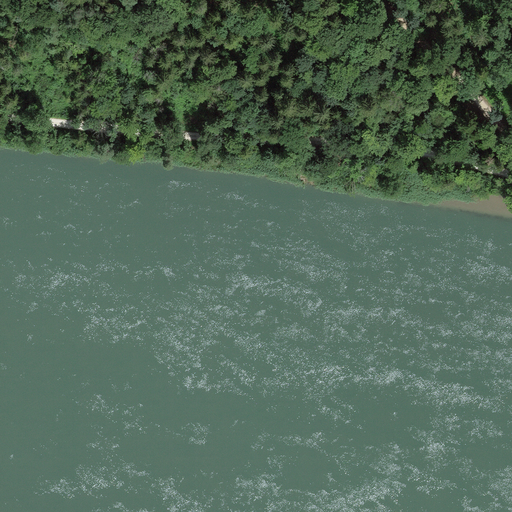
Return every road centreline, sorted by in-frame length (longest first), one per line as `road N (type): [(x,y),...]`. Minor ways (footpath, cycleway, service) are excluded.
road 1 (track): [(511,175),(382,144),(213,137),(0,114)]
road 2 (track): [(511,139),(375,0)]
